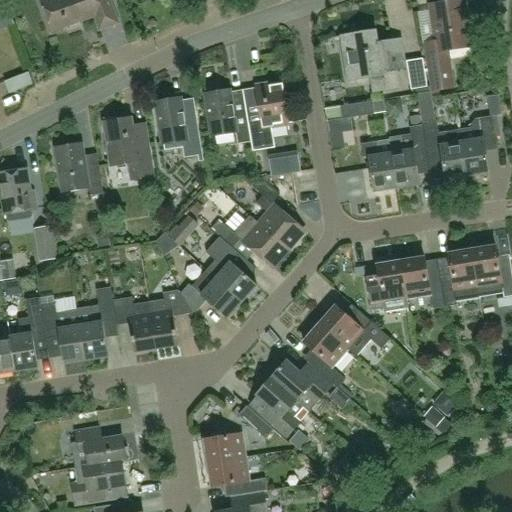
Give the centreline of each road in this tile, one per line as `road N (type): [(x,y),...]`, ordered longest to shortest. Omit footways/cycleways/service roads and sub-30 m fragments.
road 1 (residential): [(0,140),(187,46),(297,7)]
road 2 (residential): [(336,235),(297,7)]
road 3 (residential): [(170,371),(226,360),(336,235)]
road 4 (residential): [(0,397),(170,371)]
road 5 (residential): [(336,235),(505,208)]
road 6 (residential): [(182,511),(190,494),(170,371)]
